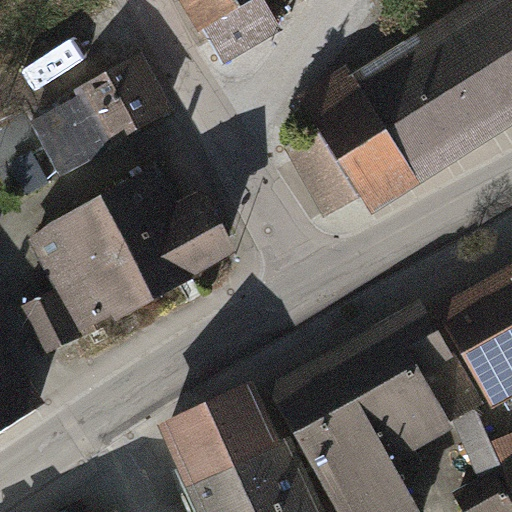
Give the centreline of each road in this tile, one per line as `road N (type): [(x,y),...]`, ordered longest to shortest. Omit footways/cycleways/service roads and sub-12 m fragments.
road 1 (tertiary): [(0,483),(312,275)]
road 2 (tertiary): [(312,275),(511,176)]
road 3 (residential): [(338,0),(272,94),(224,137)]
road 4 (residential): [(224,137),(312,275)]
road 5 (residential): [(137,0),(224,137)]
